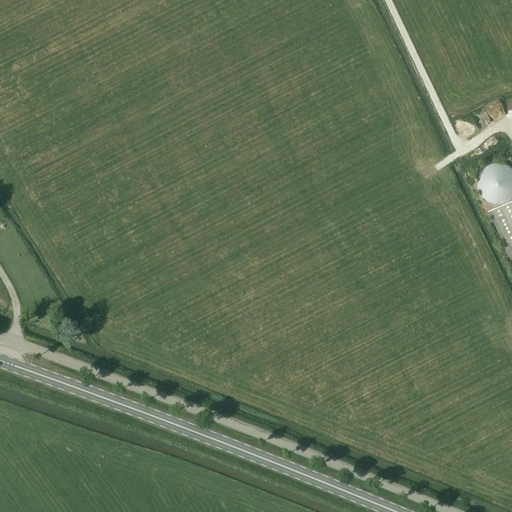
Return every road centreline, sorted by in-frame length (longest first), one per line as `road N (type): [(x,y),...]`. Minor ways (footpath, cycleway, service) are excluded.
road 1 (unclassified): [(444,511),(0,337)]
road 2 (primary): [(392,511),(0,360)]
road 3 (track): [(511,123),(463,152),(389,0)]
